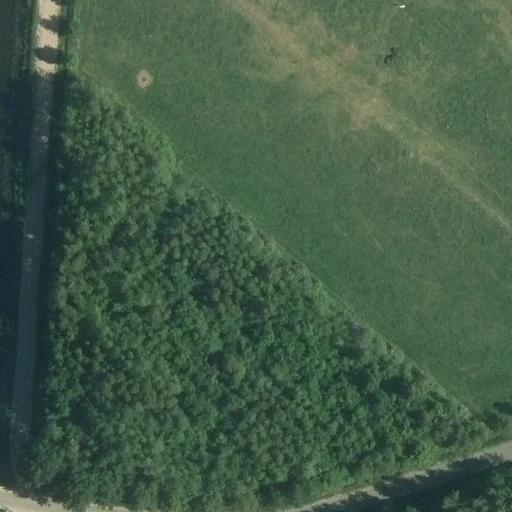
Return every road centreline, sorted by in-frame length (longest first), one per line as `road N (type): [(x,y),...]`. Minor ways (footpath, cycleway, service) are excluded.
road 1 (track): [(18,511),(49,0)]
road 2 (unclassified): [(511,451),(318,511)]
